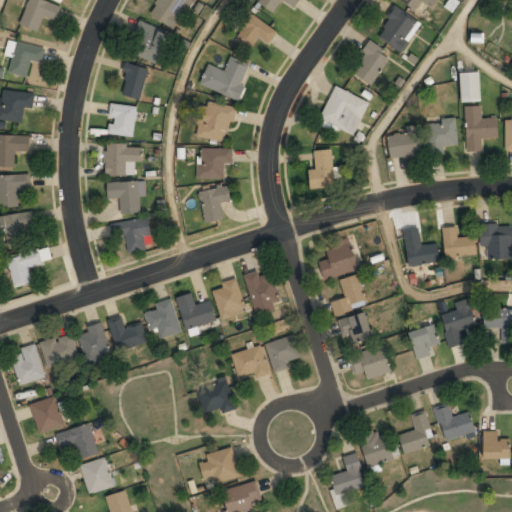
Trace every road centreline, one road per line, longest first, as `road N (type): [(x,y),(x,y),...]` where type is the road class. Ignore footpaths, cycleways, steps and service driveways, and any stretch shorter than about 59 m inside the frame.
road 1 (residential): [(511,190),(365,207),(0,326)]
road 2 (residential): [(353,0),(287,95),(273,164),(331,406)]
road 3 (residential): [(114,0),(92,46),(74,125),(75,204),(94,297)]
road 4 (residential): [(331,433),(331,406),(275,410),(262,426),(273,463),(287,468),(320,458),(331,433)]
road 5 (residential): [(331,406),(353,408),(431,383),(511,372)]
road 6 (residential): [(0,379),(34,495),(3,511)]
